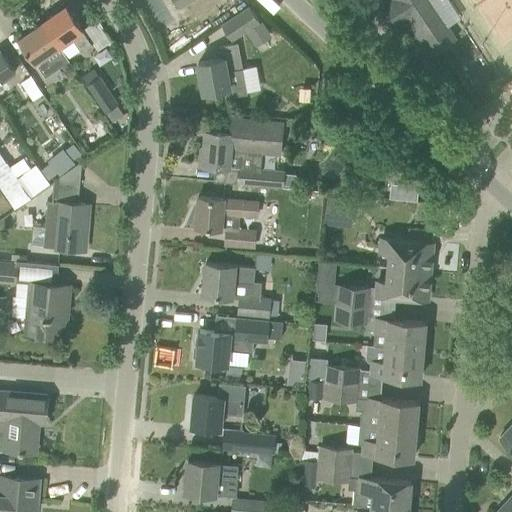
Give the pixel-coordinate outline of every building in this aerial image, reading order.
[(420,42),(429,56),(455,38),(454,37),(430,0),(386,0),(382,3),(398,27),(406,21),(420,42)] [(66,5),(42,22),(59,47),(67,59),(80,50),(81,52),(92,44),(66,5)] [(259,21),(249,6),(221,24),(231,39),(259,21)] [(18,38),(30,54),(45,76),(55,69),(46,56),(59,47),(42,22),(18,38)] [(267,37),(258,22),(245,31),(255,45),(267,37)] [(204,92),(223,88),(225,97),(247,93),(238,42),(218,45),(220,58),(198,62),(204,92)] [(0,50),(0,82),(15,72),(0,50)] [(100,75),(86,84),(105,112),(118,103),(100,75)] [(280,152),(282,123),(232,118),(231,132),(226,131),(206,130),(205,146),(202,146),(200,164),(220,166),(239,167),(238,181),(281,184),(283,169),(253,167),(239,166),(240,149),(254,150),(280,152)] [(74,143),(64,151),(72,161),(81,153),(74,143)] [(56,176),(70,164),(60,151),(45,162),(56,176)] [(0,152),(0,190),(13,210),(31,198),(19,180),(0,152)] [(89,203),(78,203),(81,160),(53,179),(51,200),(55,201),(51,247),(85,249),(89,203)] [(198,196),(196,224),(225,227),(224,243),(254,246),(256,228),(237,227),(238,215),(257,216),(258,202),(220,199),(220,198),(198,196)] [(327,196),(323,223),(337,225),(338,213),(352,215),(354,200),(327,196)] [(338,213),(337,225),(351,226),(352,215),(338,213)] [(389,266),(430,270),(433,242),(381,237),(380,250),(390,251),(389,266)] [(273,265),(272,250),(257,251),(258,266),(273,265)] [(321,261),(320,283),(335,285),(337,263),(321,261)] [(206,262),(203,293),(223,295),(232,296),(232,297),(240,298),(238,312),(270,315),(271,300),(260,299),(262,281),(254,281),(255,267),(226,264),(206,262)] [(0,279),(15,280),(17,265),(0,263),(0,279)] [(376,293),(408,296),(428,298),(430,270),(389,266),(387,281),(377,280),(376,293)] [(26,331),(40,332),(60,334),(62,303),(67,303),(69,285),(49,283),(30,281),(29,298),(16,297),(14,316),(27,318),(26,331)] [(368,287),(338,285),(335,285),(320,283),(318,300),(337,301),(366,304),(368,287)] [(271,300),(270,315),(277,316),(278,301),(271,300)] [(365,316),(366,304),(337,301),(335,318),(365,320),(365,317),(365,316)] [(195,345),(194,355),(197,357),(197,361),(217,363),(228,364),(230,350),(252,352),(253,341),(268,342),(270,319),(237,316),(236,332),(200,329),(198,343),(195,345)] [(375,330),(373,345),(423,350),(425,322),(375,317),(374,330),(375,330)] [(423,350),(373,345),(366,344),(365,358),(367,360),(372,360),(370,373),(420,377),(423,350)] [(309,368),(308,379),(326,380),(357,383),(359,368),(327,365),(327,370),(309,368)] [(302,386),(303,373),(287,371),(285,384),(302,386)] [(326,380),(308,379),(307,394),(356,399),(357,383),(326,380)] [(191,426),(211,428),(220,429),(222,412),(243,414),(246,384),(219,382),(217,397),(194,394),(191,426)] [(47,394),(27,392),(0,389),(0,418),(6,419),(3,448),(35,451),(38,422),(44,423),(47,394)] [(360,397),(359,409),(361,410),(359,424),(416,429),(418,401),(382,398),(382,399),(360,397)] [(511,422),(500,436),(511,447),(511,422)] [(416,429),(359,424),(358,443),(363,443),(362,453),(413,457),(416,429)] [(274,453),(276,434),(224,430),(222,449),(274,453)] [(351,463),(352,449),(320,446),(319,460),(351,463)] [(185,491),(205,493),(214,494),(214,492),(236,494),(238,466),(217,464),(217,463),(188,460),(185,491)] [(349,478),(350,475),(351,463),(319,460),(317,476),(349,478)] [(0,474),(0,475),(0,511),(33,511),(34,501),(38,502),(40,477),(0,474)] [(352,504),(371,505),(408,509),(411,481),(391,479),(374,478),(355,476),(354,489),(352,504)] [(511,511),(511,494),(495,511),(511,511)] [(278,511),(279,504),(271,503),(234,500),(232,511),(278,511)]
